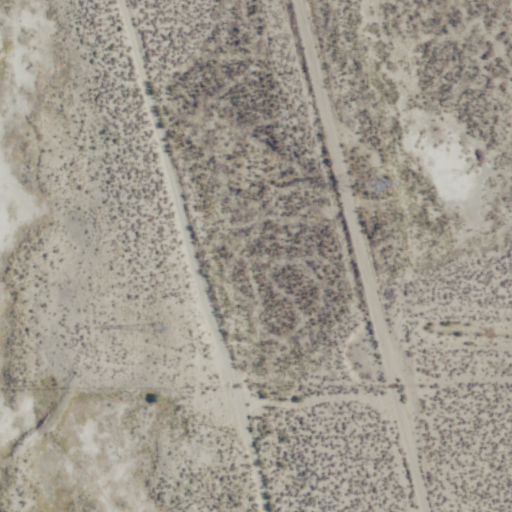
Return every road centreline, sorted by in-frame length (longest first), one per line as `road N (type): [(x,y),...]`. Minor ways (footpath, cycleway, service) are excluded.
road 1 (track): [(267,511),(120,0)]
road 2 (track): [(301,0),(430,511)]
